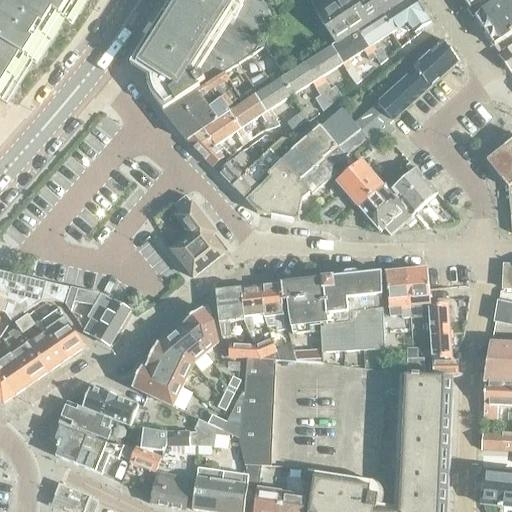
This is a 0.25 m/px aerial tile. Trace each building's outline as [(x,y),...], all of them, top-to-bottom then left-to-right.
[(0,100),(7,105),(9,101),(32,64),(36,66),(64,21),(72,26),(87,0),(1,0),(0,3),(0,100)] [(153,99),(164,113),(189,97),(255,54),(275,21),(264,0),(172,0),(169,7),(179,13),(168,30),(158,24),(131,66),(148,77),(147,83),(148,89),(150,94),(153,99)] [(358,32),(383,16),(408,0),(337,0),(316,14),(336,46),(358,32)] [(424,14),(414,0),(408,0),(383,16),(394,33),(405,26),(410,34),(413,32),(416,37),(420,34),(419,32),(430,24),(431,23),(424,14)] [(462,0),(475,17),(498,0),(462,0)] [(511,0),(498,0),(475,17),(494,45),(493,46),(494,47),(497,46),(511,35),(511,0)] [(383,16),(358,32),(375,59),(380,66),(387,61),(380,50),(377,53),(373,46),(394,33),(383,16)] [(375,59),(358,32),(336,46),(332,49),(342,66),(350,78),(356,74),(348,62),(364,52),(370,62),(375,59)] [(401,34),(397,37),(404,47),(408,44),(401,34)] [(511,35),(497,46),(501,56),(511,48),(511,35)] [(443,42),(441,44),(413,70),(415,72),(429,89),(458,63),(459,63),(443,41),(443,42)] [(265,48),(255,54),(189,97),(164,113),(165,115),(167,113),(173,121),(181,130),(179,132),(186,141),(187,143),(204,132),(230,115),(255,98),(281,81),(285,79),(265,48)] [(511,48),(501,56),(499,57),(511,73),(511,48)] [(332,49),(307,65),(332,104),(341,97),(335,88),(330,92),(322,79),(342,66),(332,49)] [(307,65),(285,79),(281,81),(292,98),(312,85),(320,97),(315,101),(322,113),(332,104),(307,65)] [(415,72),(365,117),(356,126),(342,110),(321,127),(337,147),(339,150),(361,133),(383,111),(393,122),(429,89),(415,72)] [(281,81),(255,98),(267,116),(274,124),(277,122),(275,119),(275,118),(271,112),(292,98),(281,81)] [(267,116),(255,98),(230,115),(245,137),(248,135),(245,130),(263,118),(266,123),(263,125),(268,132),(278,129),(280,127),(277,122),(274,124),(267,116)] [(383,111),(361,133),(366,142),(367,143),(379,133),(386,140),(395,132),(389,126),(393,122),(383,111)] [(301,114),(286,124),(291,132),(306,122),(301,114)] [(230,115),(204,132),(216,149),(218,148),(237,135),(241,141),(245,138),(245,137),(230,115)] [(337,147),(321,127),(294,148),(295,149),(258,186),(260,189),(247,202),(246,202),(258,215),(298,222),(301,202),(310,195),(312,196),(301,183),(326,162),(325,159),(337,147)] [(216,149),(204,132),(187,143),(187,144),(216,173),(226,163),(218,153),(221,151),(218,148),(216,149)] [(301,183),(312,196),(337,175),(331,169),(343,158),(344,159),(365,142),(366,142),(361,133),(339,150),(337,147),(325,159),(326,162),(301,183)] [(255,166),(281,141),(276,139),(251,162),(255,166)] [(503,183),(508,189),(509,190),(511,187),(511,140),(486,162),(503,183)] [(295,149),(294,148),(287,142),(281,141),(255,166),(246,174),(247,176),(234,188),(247,202),(260,189),(258,186),(295,149)] [(251,162),(243,154),(220,175),(234,188),(247,176),(246,174),(255,166),(251,162)] [(359,209),(382,188),(360,164),(337,184),(349,198),(348,201),(353,208),(357,207),(359,209)] [(410,164),(409,164),(405,168),(410,174),(391,192),(413,217),(437,195),(410,164)] [(413,218),(413,217),(391,192),(386,186),(382,188),(359,209),(381,234),(385,231),(391,238),(406,225),(408,227),(415,221),(413,218)] [(215,235),(186,198),(175,207),(181,214),(176,218),(191,237),(171,252),(193,280),(194,279),(193,279),(223,255),(223,256),(224,255),(211,238),(215,235)] [(494,323),(496,324),(511,327),(511,267),(504,267),(503,290),(511,290),(511,306),(498,304),(494,323)] [(429,307),(431,307),(426,270),(406,272),(411,318),(429,316),(429,307)] [(0,312),(4,314),(11,323),(41,302),(54,302),(65,307),(71,289),(0,271),(0,312)] [(411,318),(406,272),(386,274),(389,310),(400,309),(401,319),(411,318)] [(351,278),(358,352),(385,351),(381,275),(351,278)] [(319,326),(321,345),(321,354),(358,352),(351,278),(333,280),(322,282),(325,320),(326,325),(319,326)] [(325,320),(322,282),(285,285),(280,286),(281,301),(286,300),(288,314),(291,336),(309,334),(309,327),(319,326),(326,325),(325,320)] [(282,316),(281,301),(280,286),(260,288),(262,317),(265,328),(275,328),(276,332),(287,331),(282,316)] [(262,317),(260,288),(241,290),(244,322),(248,334),(252,334),(252,323),(250,323),(250,318),(262,317)] [(110,348),(130,314),(101,297),(71,289),(65,307),(72,316),(76,304),(94,308),(87,322),(90,324),(85,333),(110,348)] [(241,290),(216,293),(219,325),(221,339),(230,337),(228,324),(244,322),(241,290)] [(433,376),(456,376),(456,364),(450,364),(448,306),(431,307),(429,307),(429,316),(433,376)] [(182,326),(183,327),(206,354),(209,352),(218,344),(210,311),(206,307),(202,311),(202,310),(182,326)] [(41,324),(46,332),(67,361),(85,348),(59,312),(41,324)] [(28,317),(16,325),(23,335),(34,327),(28,317)] [(20,336),(15,330),(7,335),(12,342),(20,336)] [(49,373),(67,361),(46,332),(29,344),(49,373)] [(151,344),(129,388),(215,430),(242,433),(241,443),(249,479),(312,486),(309,507),(308,511),(445,511),(450,398),(450,396),(450,393),(451,383),(451,381),(399,379),(278,366),(249,364),(234,363),(173,333),(157,346),(156,347),(151,344)] [(289,338),(274,343),(278,354),(294,355),(289,338)] [(31,385),(49,373),(29,344),(11,357),(31,385)] [(491,344),(484,383),(485,383),(511,384),(511,344),(491,344)] [(272,357),(271,345),(252,347),(227,346),(226,358),(252,359),(272,357)] [(321,345),(292,347),(294,355),(321,354),(321,345)] [(0,377),(14,397),(31,385),(11,357),(0,364),(0,377)] [(406,360),(407,375),(424,374),(424,359),(406,360)] [(0,403),(3,405),(14,397),(0,377),(0,403)] [(511,384),(485,383),(483,420),(497,420),(498,408),(511,408),(511,384)] [(89,390),(82,409),(105,418),(130,428),(138,409),(116,401),(116,399),(102,394),(102,395),(89,390)] [(82,409),(67,403),(60,423),(107,442),(111,433),(106,432),(110,421),(105,419),(105,418),(82,409)] [(206,427),(198,423),(194,431),(196,432),(196,434),(167,437),(167,448),(189,449),(215,451),(217,432),(214,430),(206,427)] [(106,446),(61,429),(58,436),(57,436),(57,437),(58,437),(59,442),(56,448),(59,449),(57,455),(58,459),(76,466),(101,475),(109,456),(118,460),(123,448),(106,446)] [(165,453),(167,448),(167,437),(143,432),(141,450),(165,453)] [(506,437),(483,435),(482,451),(511,453),(511,435),(506,435),(506,437)] [(187,461),(189,449),(167,448),(165,453),(163,460),(187,461)] [(156,473),(161,460),(136,450),(131,463),(156,473)] [(280,511),(284,487),(271,487),(270,494),(259,492),(259,486),(261,467),(243,467),(248,477),(247,485),(247,495),(245,505),(255,506),(254,511),(280,511)] [(192,511),(197,511),(217,511),(224,473),(198,470),(192,511)] [(244,511),(245,505),(247,495),(247,485),(248,477),(224,473),(217,511),(244,511)] [(511,476),(484,473),(482,505),(497,507),(497,508),(502,509),(502,508),(511,508),(511,476)] [(158,474),(153,497),(151,505),(182,511),(184,511),(189,495),(186,494),(189,481),(158,474)] [(305,499),(304,507),(309,507),(312,486),(313,484),(305,483),(303,498),(305,499)] [(84,511),(90,499),(91,498),(59,485),(56,493),(57,494),(52,505),(68,511),(67,511),(84,511)] [(292,487),(284,487),(280,511),(303,511),(304,507),(305,499),(303,498),(291,497),(292,487)]
